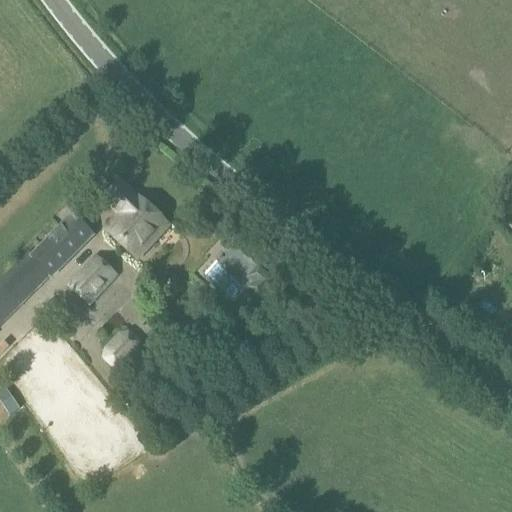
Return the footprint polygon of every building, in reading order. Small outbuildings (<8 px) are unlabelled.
[(122,217),(110,230),(139,257),(154,241),(151,238),(163,225),(120,185),(104,201),(122,217)] [(511,197),(495,221),(511,233),(511,197)] [(91,236),(73,218),(33,259),(28,255),(0,282),(0,326),(47,280),(91,236)] [(70,288),(90,306),(115,278),(95,260),(70,288)] [(280,284),(259,265),(248,277),(254,282),(249,287),(264,302),(280,284)] [(115,372),(126,369),(139,354),(141,343),(129,332),(118,335),(104,350),(103,359),(115,372)] [(0,403),(9,417),(20,410),(5,389),(0,391),(0,403)]
